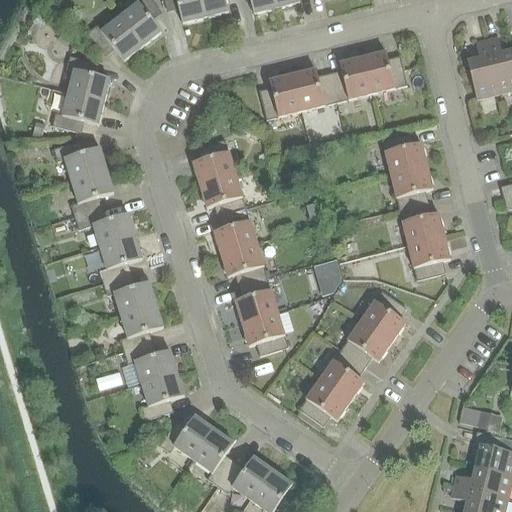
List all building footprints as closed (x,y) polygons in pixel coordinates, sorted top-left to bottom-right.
[(132,0),(138,6),(120,20),(142,49),(161,34),(149,19),(159,12),(149,0),(132,0)] [(163,0),(166,10),(177,7),(182,26),(205,20),(200,0),(163,0)] [(200,0),(205,20),(228,15),(224,0),(200,0)] [(249,0),(253,17),(277,11),(273,0),(249,0)] [(273,0),(277,11),(299,5),(297,0),(273,0)] [(142,49),(120,20),(102,34),(97,28),(87,36),(102,56),(112,48),(123,64),(142,49)] [(497,40),(486,43),(500,96),(511,93),(511,52),(501,55),(497,40)] [(477,102),(500,96),(486,43),(475,45),(479,61),(467,64),(477,102)] [(387,62),(386,55),(362,61),(371,97),(394,91),(397,104),(407,102),(404,89),(407,88),(399,59),(387,62)] [(94,65),(69,59),(66,72),(74,74),(68,96),(104,105),(110,82),(91,77),(94,65)] [(371,97),(362,61),(339,66),(341,74),(329,76),(336,106),(371,97)] [(315,72),(292,78),(301,114),(336,106),(329,76),(317,79),(315,72)] [(301,114),(292,78),(269,84),(271,91),(259,94),(266,123),(301,114)] [(104,105),(68,96),(63,118),(55,116),(52,129),(76,135),(79,123),(98,128),(104,105)] [(45,127),(36,124),(32,140),(42,140),(45,127)] [(382,143),(390,178),(427,169),(421,146),(414,148),(411,136),(382,143)] [(193,166),(200,188),(235,178),(225,143),(196,152),(200,163),(193,166)] [(65,162),(71,184),(106,173),(100,150),(81,156),(78,144),(53,152),(57,165),(65,162)] [(427,169),(390,178),(399,213),(428,206),(425,194),(432,192),(427,169)] [(70,208),(74,220),(98,213),(95,202),(113,196),(106,173),(71,184),(78,206),(70,208)] [(235,178),(200,188),(207,211),(214,209),(217,221),(246,212),(235,178)] [(511,186),(500,190),(506,211),(511,212),(511,186)] [(428,206),(399,213),(408,248),(444,239),(438,216),(431,218),(428,206)] [(246,212),(217,221),(221,233),(214,235),(221,257),(256,247),(246,212)] [(93,228),(100,250),(135,239),(128,217),(102,225),(98,213),(74,220),(78,233),(93,228)] [(323,225),(321,216),(308,220),(311,228),(323,225)] [(135,239),(100,250),(106,272),(99,274),(103,287),(127,279),(124,268),(142,262),(135,239)] [(444,239),(408,248),(416,284),(445,276),(442,264),(450,263),(444,239)] [(256,247),(221,257),(228,280),(235,278),(238,290),(267,281),(256,247)] [(314,270),(318,284),(340,278),(336,263),(314,270)] [(114,297),(121,319),(156,308),(149,285),(131,291),(127,279),(103,287),(107,299),(114,297)] [(267,281),(238,290),(242,302),(235,304),(242,327),(277,316),(267,281)] [(382,294),(361,324),(392,345),(405,326),(399,321),(406,311),(382,294)] [(156,308),(121,319),(127,340),(120,342),(124,355),(148,347),(144,336),(163,330),(156,308)] [(277,316),(242,327),(249,349),(256,347),(259,359),(288,350),(277,316)] [(361,324),(340,353),(365,370),(372,360),(378,365),(392,345),(361,324)] [(148,347),(124,355),(127,368),(135,365),(141,387),(177,376),(170,353),(152,359),(148,347)] [(340,353),(320,383),(350,404),(364,385),(358,381),(365,370),(340,353)] [(177,376),(141,387),(148,409),(141,411),(145,424),(169,416),(165,404),(184,399),(177,376)] [(299,413),(323,430),(330,420),(336,424),(350,404),(320,383),(299,413)] [(499,434),(502,422),(480,417),(477,429),(499,434)] [(174,449),(193,462),(214,432),(194,419),(183,434),(173,427),(159,448),(170,456),(174,449)] [(214,432),(193,462),(211,475),(207,482),(218,489),(232,469),(222,462),(233,446),(214,432)] [(475,470),(511,479),(511,455),(498,452),(501,440),(477,434),(476,436),(477,436),(474,448),(475,448),(473,457),(478,458),(475,470)] [(242,476),(232,469),(218,489),(228,497),(233,490),(251,503),(272,473),(253,460),(242,476)] [(511,483),(511,479),(475,470),(472,482),(456,478),(454,489),(508,502),(511,483)] [(274,511),(292,487),(272,473),(251,503),(263,511),(274,511)] [(505,511),(508,502),(454,489),(451,500),(466,504),(464,511),(505,511)]
